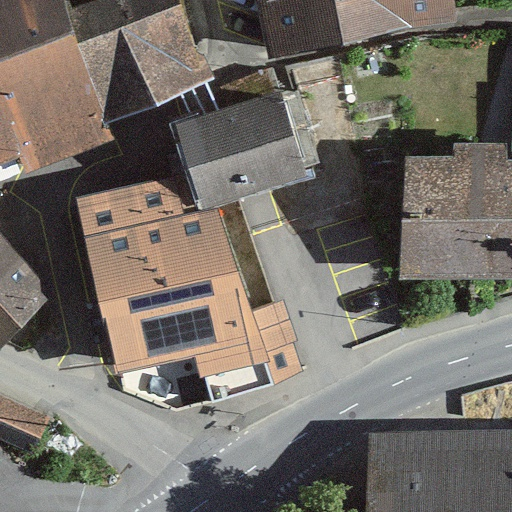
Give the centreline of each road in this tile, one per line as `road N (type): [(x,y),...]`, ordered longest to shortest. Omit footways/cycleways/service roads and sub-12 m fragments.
road 1 (tertiary): [(511,345),(389,386),(314,426),(234,484)]
road 2 (residential): [(234,484),(0,371)]
